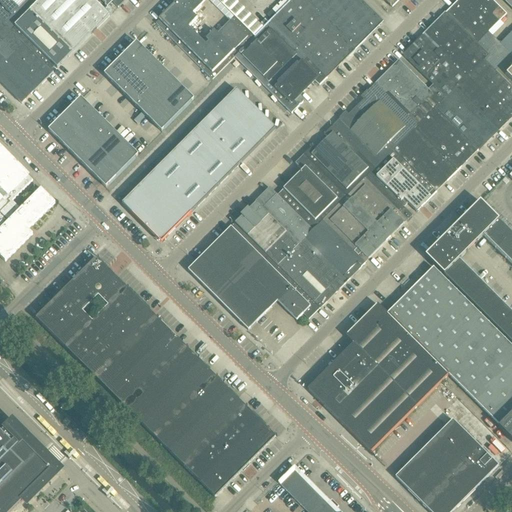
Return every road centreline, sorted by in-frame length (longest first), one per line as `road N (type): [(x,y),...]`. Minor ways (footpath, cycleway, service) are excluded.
road 1 (unclassified): [(158,276),(434,0)]
road 2 (unclassified): [(270,387),(511,145)]
road 3 (unclassified): [(18,135),(153,0)]
road 4 (unclassified): [(0,395),(112,511)]
road 5 (tertiary): [(270,387),(158,276)]
road 6 (unclassified): [(102,221),(0,327)]
road 7 (tertiary): [(102,221),(18,135)]
road 8 (unclassified): [(227,511),(313,428)]
